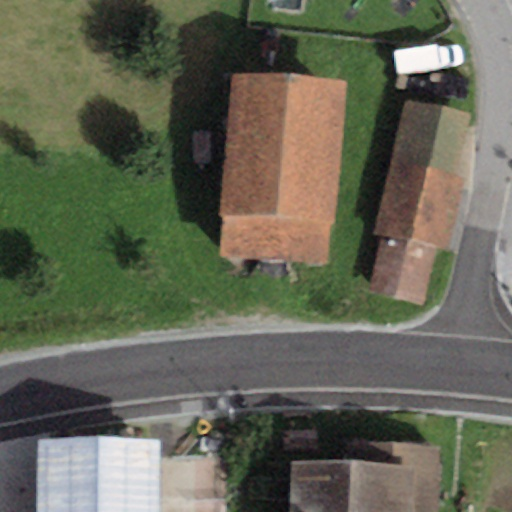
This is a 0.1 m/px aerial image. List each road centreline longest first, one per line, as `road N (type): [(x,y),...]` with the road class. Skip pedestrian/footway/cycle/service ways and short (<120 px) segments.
road 1 (tertiary): [(0,404),(107,384),(300,366),(474,371)]
road 2 (residential): [(511,52),(507,166),(474,371)]
